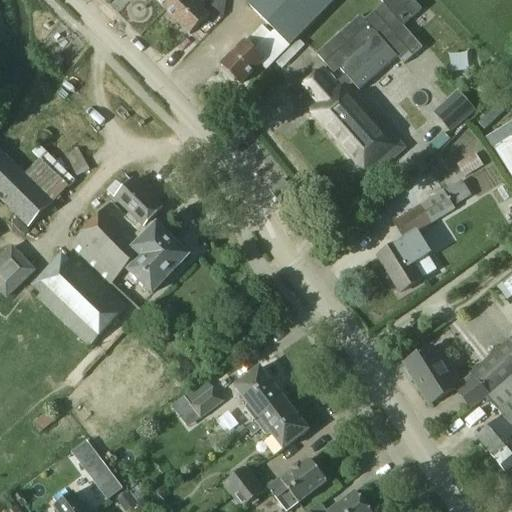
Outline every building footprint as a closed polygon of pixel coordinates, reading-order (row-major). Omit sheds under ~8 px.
[(153,0),(165,12),(176,0),(153,0)] [(209,17),(199,7),(206,0),(176,0),(165,12),(190,36),(209,17)] [(266,71),(290,48),(289,48),(336,0),(254,0),(248,6),(266,23),(246,44),(222,67),(241,86),(261,66),(266,71)] [(365,21),(361,17),(317,55),(340,82),(337,85),(325,70),(304,88),(322,110),(315,116),(364,173),(364,172),(371,180),(398,157),(343,94),(353,85),(360,92),(398,60),(403,66),(422,49),(403,27),(421,11),(411,0),(378,0),(383,5),(365,21)] [(65,63),(56,56),(47,68),(55,74),(65,63)] [(439,119),(439,120),(450,133),(475,112),(464,99),(463,98),(439,119)] [(498,152),(511,176),(511,129),(488,144),(494,154),(498,152)] [(54,205),(68,189),(75,182),(40,147),(33,153),(41,161),(26,177),(0,151),(0,202),(28,230),(55,206),(54,205)] [(465,178),(484,165),(476,153),(456,165),(465,178)] [(413,262),(430,252),(418,233),(455,211),(454,209),(470,198),(462,183),(444,193),(395,224),(406,241),(403,243),(378,259),(400,294),(423,280),(413,262)] [(149,223),(162,210),(134,184),(117,202),(135,220),(132,223),(113,205),(70,249),(112,287),(113,286),(137,259),(141,263),(132,273),(153,294),(188,259),(157,229),(156,230),(149,223)] [(12,249),(0,261),(0,293),(7,301),(36,274),(12,249)] [(32,288),(40,296),(36,301),(90,349),(128,309),(68,251),(32,288)] [(511,277),(502,285),(511,298),(511,277)] [(511,339),(461,384),(451,368),(446,371),(432,350),(405,367),(430,407),(457,391),(458,393),(462,398),(471,411),(489,399),(490,399),(487,401),(502,418),(477,439),(492,456),(490,457),(506,475),(511,469),(511,339)] [(244,410),(255,423),(284,401),(261,371),(235,390),(248,405),(244,410)] [(224,404),(213,390),(191,408),(201,421),(224,404)] [(252,437),(260,431),(266,437),(271,435),(284,451),(308,433),(284,401),(255,423),(246,429),(252,437)] [(301,469),(299,466),(267,491),(283,511),(291,511),(327,485),(310,462),(301,469)] [(111,502),(126,491),(107,467),(93,478),(111,502)] [(265,493),(247,468),(222,487),(242,511),(265,493)] [(369,511),(355,494),(330,511),(369,511)] [(85,511),(73,496),(54,511),(85,511)]
